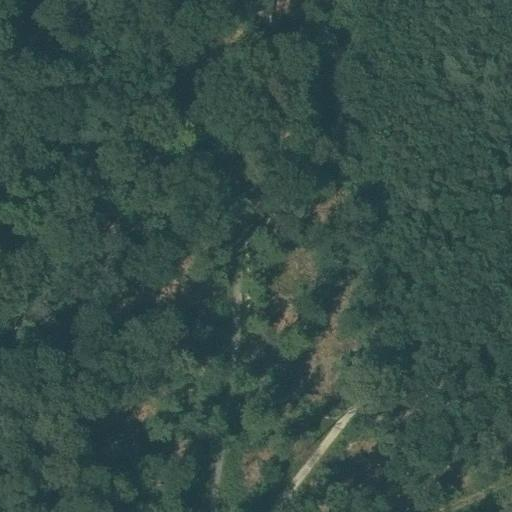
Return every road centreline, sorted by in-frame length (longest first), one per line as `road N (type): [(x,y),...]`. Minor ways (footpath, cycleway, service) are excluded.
road 1 (track): [(203,511),(222,430),(235,284),(203,159),(128,0)]
road 2 (track): [(270,511),(511,198)]
